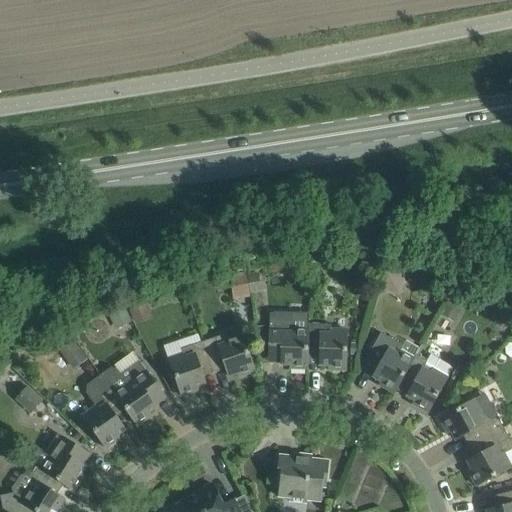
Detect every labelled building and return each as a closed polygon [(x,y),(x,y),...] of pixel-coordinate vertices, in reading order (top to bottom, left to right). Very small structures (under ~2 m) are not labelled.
[(269,336),(268,356),(280,356),(280,364),(290,365),(289,368),(307,369),(307,365),(307,358),(307,357),(308,324),(308,330),(292,329),(292,324),(293,314),(270,314),(269,323),(269,336)] [(437,334),(453,338),(457,321),(441,317),(437,334)] [(308,324),(307,357),(319,357),(319,365),(328,366),(328,370),(346,370),(346,360),(346,350),(347,331),(331,330),(331,325),(308,324)] [(381,382),(379,385),(394,393),(403,377),(413,359),(412,359),(400,352),(403,346),(380,333),(364,363),(376,370),(372,377),(381,382)] [(241,334),(226,339),(225,334),(203,342),(214,373),(225,369),(228,377),(237,373),(238,377),(254,371),(247,352),(241,334)] [(203,342),(181,349),(183,355),(168,360),(174,378),(181,397),(197,391),(196,387),(205,384),(203,377),(214,373),(203,342)] [(414,401),(412,404),(428,413),(437,395),(453,368),(430,355),(427,361),(415,354),(412,359),(413,359),(403,377),(413,383),(406,396),(414,401)] [(116,369),(110,368),(100,376),(125,411),(136,426),(150,416),(148,413),(156,407),(151,401),(161,394),(138,362),(124,372),(120,375),(116,369)] [(86,394),(95,407),(82,417),(93,432),(105,449),(119,438),(117,435),(125,430),(116,417),(125,411),(100,376),(86,386),(86,394)] [(30,386),(19,400),(37,415),(48,402),(30,386)] [(451,432),(455,440),(463,437),(468,447),(503,429),(497,417),(490,420),(486,411),(481,414),(473,400),(439,418),(448,434),(451,432)] [(471,470),(468,471),(476,487),(511,468),(503,454),(511,449),(511,444),(503,429),(468,447),(474,457),(467,461),(471,470)] [(31,444),(22,459),(36,468),(63,485),(73,492),(83,477),(80,475),(85,467),(78,462),(84,452),(67,442),(62,438),(57,435),(45,453),(31,444)] [(307,500),(320,502),(322,487),(326,488),(328,462),(311,460),(311,456),(302,455),(301,459),(278,456),(275,482),(279,483),(277,497),(289,498),(288,502),(306,504),(307,500)] [(13,493),(0,495),(0,496),(3,509),(7,511),(59,511),(62,509),(59,507),(64,499),(57,495),(63,485),(36,468),(29,478),(37,483),(32,490),(29,488),(22,499),(13,493)] [(239,511),(234,500),(222,506),(219,500),(211,484),(204,488),(206,492),(194,498),(176,506),(179,511),(176,511),(174,509),(170,511),(239,511)] [(486,511),(511,511),(511,491),(491,497),(494,509),(486,511)]
